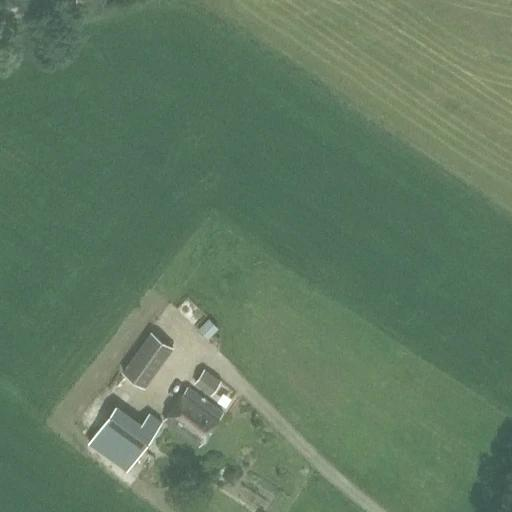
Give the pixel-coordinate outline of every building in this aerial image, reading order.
[(201,325),(211,335),(218,327),(209,317),(201,325)] [(121,370),(143,385),(145,387),(174,345),(150,329),(121,370)] [(206,368),(194,383),(211,395),(222,380),(206,368)] [(187,386),(164,419),(200,445),(223,412),(187,386)] [(87,442),(127,469),(161,420),(150,412),(143,421),(117,403),(87,442)]
